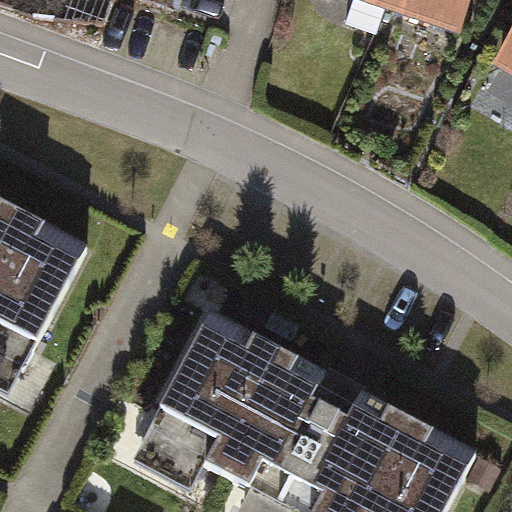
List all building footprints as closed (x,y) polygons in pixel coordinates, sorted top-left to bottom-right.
[(138,0),(177,14),(182,0),(138,0)] [(390,0),(390,3),(462,29),(472,0),(390,0)] [(511,47),(502,63),(511,68),(511,47)] [(84,248),(0,205),(0,348),(25,361),(84,248)] [(461,511),(484,466),(216,330),(158,443),(294,511),(461,511)]
